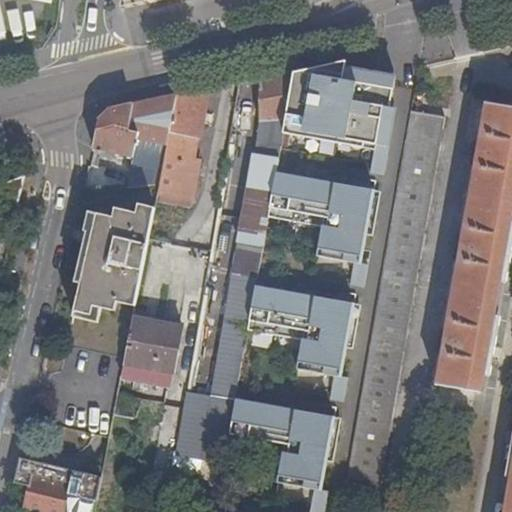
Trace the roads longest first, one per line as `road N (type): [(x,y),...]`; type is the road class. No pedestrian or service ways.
road 1 (residential): [(0,410),(78,76)]
road 2 (secondary): [(78,76),(285,29),(356,0)]
